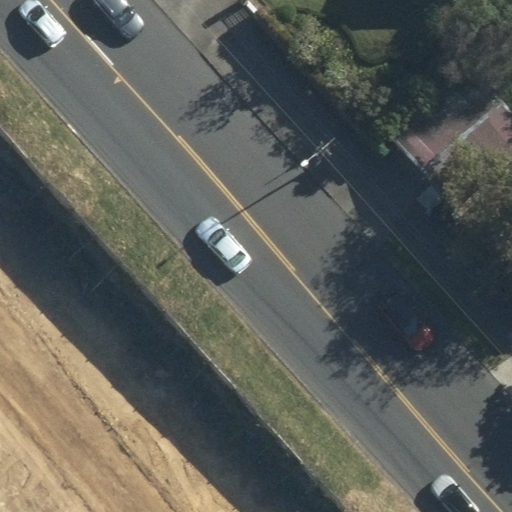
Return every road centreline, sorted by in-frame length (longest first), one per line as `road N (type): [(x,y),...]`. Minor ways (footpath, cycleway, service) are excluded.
road 1 (secondary): [(346,335),(44,0)]
road 2 (secondary): [(504,511),(346,335)]
road 3 (residential): [(346,335),(196,511)]
